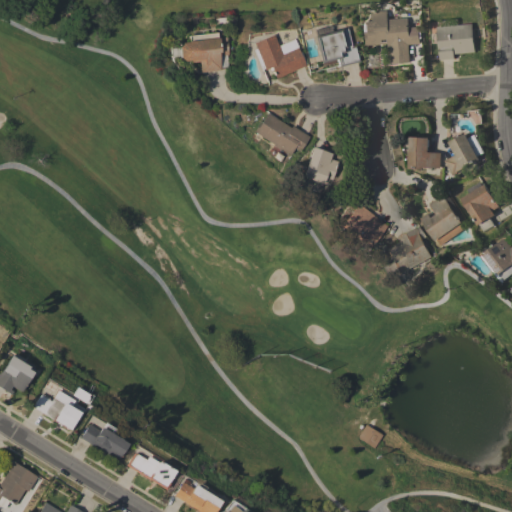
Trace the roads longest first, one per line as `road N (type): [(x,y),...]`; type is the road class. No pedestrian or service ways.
road 1 (residential): [(316,101),(511,85)]
road 2 (residential): [(0,425),(139,511)]
road 3 (residential): [(506,0),(511,158)]
